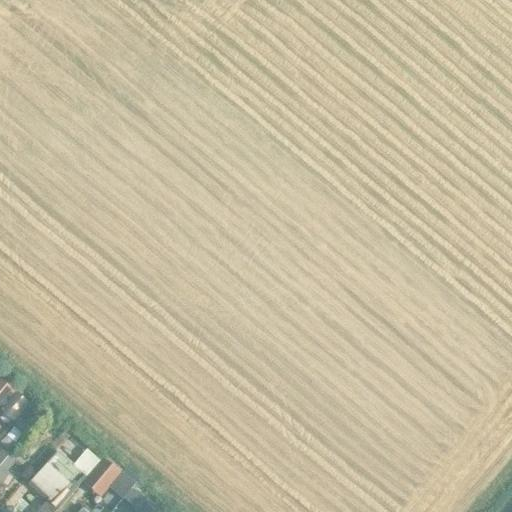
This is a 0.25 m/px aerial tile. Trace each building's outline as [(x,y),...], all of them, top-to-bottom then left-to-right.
[(0,411),(15,394),(0,381),(0,411)] [(0,411),(0,412),(11,422),(27,404),(15,394),(0,411)] [(0,465),(9,455),(0,447),(0,465)] [(53,507),(81,475),(57,454),(47,465),(46,464),(28,484),(53,507)] [(9,455),(0,465),(0,495),(13,480),(6,474),(16,462),(9,455)] [(110,491),(124,474),(105,457),(81,484),(99,500),(109,490),(110,491)] [(124,474),(110,491),(122,502),(130,493),(129,492),(134,486),(124,477),(125,475),(124,474)] [(130,493),(122,502),(134,511),(135,511),(142,504),(130,493)]
